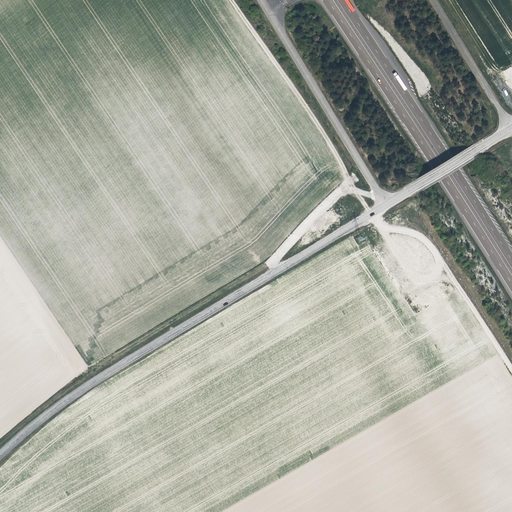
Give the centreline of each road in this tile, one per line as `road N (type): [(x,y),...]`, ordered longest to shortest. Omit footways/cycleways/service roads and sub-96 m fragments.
road 1 (tertiary): [(0,457),(116,368),(511,128)]
road 2 (track): [(0,475),(49,429),(377,225)]
road 3 (motorway): [(327,0),(511,284)]
road 4 (motorway): [(511,260),(343,0)]
road 5 (track): [(349,187),(217,0)]
road 6 (track): [(511,373),(418,232),(377,225)]
